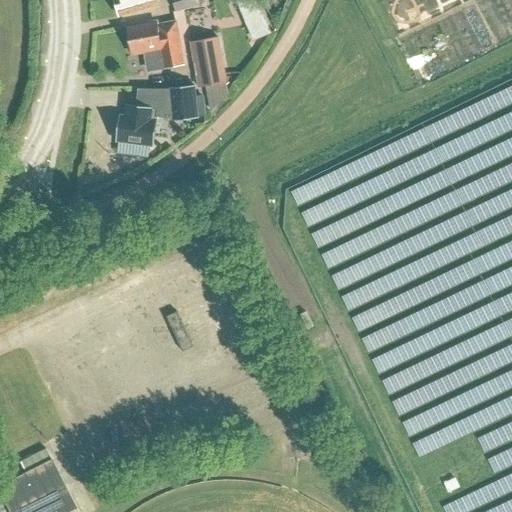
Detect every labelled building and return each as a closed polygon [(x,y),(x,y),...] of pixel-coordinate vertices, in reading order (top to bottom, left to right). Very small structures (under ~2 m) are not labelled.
[(115,0),(115,1),(120,17),(158,5),(156,0),(115,0)] [(171,0),(175,12),(200,5),(200,4),(205,3),(203,0),(171,0)] [(257,0),(239,0),(236,2),(242,14),(260,7),(257,0)] [(128,28),(132,54),(144,51),(147,66),(148,68),(150,70),(152,71),(154,71),(185,65),(177,21),(158,25),(157,23),(128,28)] [(228,93),(226,83),(227,82),(219,39),(193,44),(200,87),(206,86),(210,112),(228,93)] [(153,116),(172,119),(173,120),(199,118),(196,85),(170,88),(170,89),(138,89),(136,107),(144,108),(144,109),(154,110),(153,116)] [(136,107),(122,105),(117,138),(140,141),(140,140),(151,142),(154,126),(151,126),(153,116),(154,110),(144,109),(144,108),(136,107)] [(18,462),(24,473),(0,485),(0,496),(7,511),(76,511),(51,460),(45,449),(18,462)]
